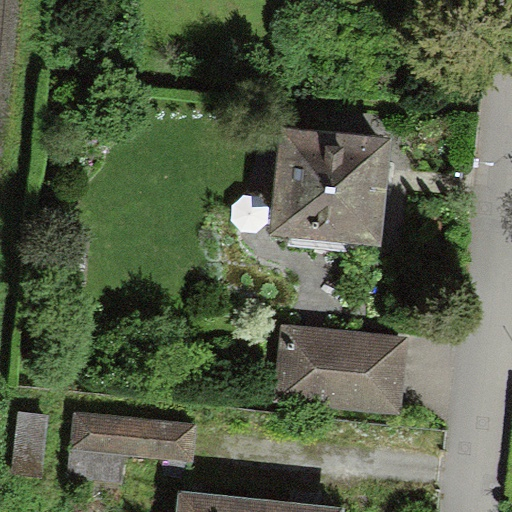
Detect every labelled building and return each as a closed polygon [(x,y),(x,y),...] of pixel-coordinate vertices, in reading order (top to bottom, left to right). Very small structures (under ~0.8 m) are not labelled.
[(392,141),(281,130),(270,236),(382,246),(392,141)] [(408,337),(283,323),(275,402),(399,415),(408,337)] [(191,463),(195,424),(75,413),(69,480),(125,485),(128,458),(191,463)] [(47,417),(20,414),(14,471),(41,473),(47,417)] [(344,511),(345,511),(182,494),(180,511),(344,511)]
